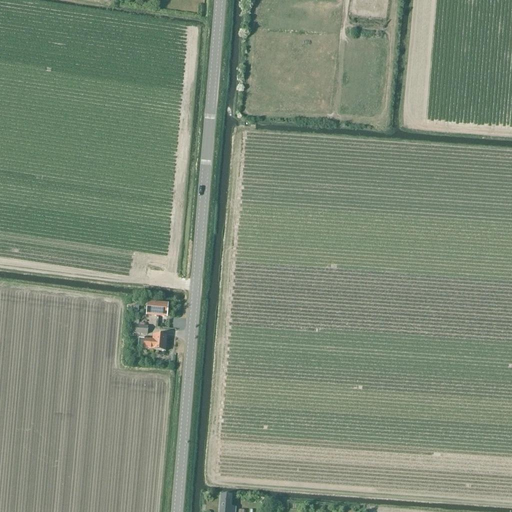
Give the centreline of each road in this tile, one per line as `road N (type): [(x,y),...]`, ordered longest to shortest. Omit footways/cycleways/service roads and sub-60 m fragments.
road 1 (unclassified): [(178,511),(221,0)]
road 2 (track): [(0,266),(197,288)]
